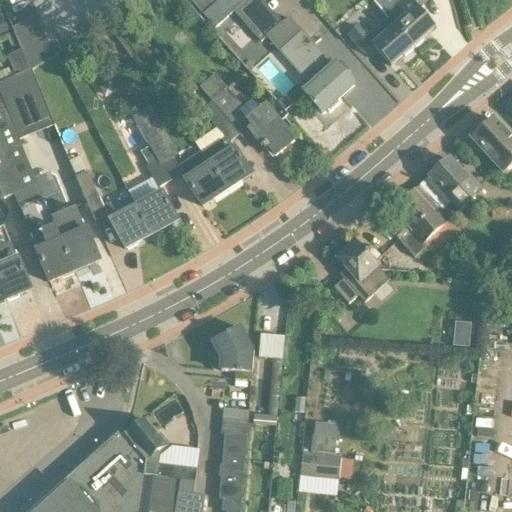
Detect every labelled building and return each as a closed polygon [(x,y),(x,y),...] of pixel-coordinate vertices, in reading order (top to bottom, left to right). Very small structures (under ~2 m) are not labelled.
[(203,18),(222,1),(221,0),(191,0),(189,2),(203,18)] [(223,0),(222,1),(203,18),(214,30),(234,13),(248,0),(223,0)] [(248,0),(234,13),(243,24),(264,5),(259,0),(248,0)] [(403,0),(385,16),(394,26),(393,27),(413,49),(414,51),(423,42),(422,41),(435,29),(419,12),(418,10),(430,0),(403,0)] [(243,24),(252,34),(273,15),(264,5),(243,24)] [(16,16),(21,25),(38,15),(32,6),(16,16)] [(21,25),(13,30),(21,42),(46,27),(39,14),(38,15),(21,25)] [(267,39),(283,26),(273,15),(252,34),(261,44),(266,38),(267,39)] [(0,16),(0,36),(9,33),(2,16),(0,16)] [(279,54),(280,55),(303,34),(290,19),(283,26),(267,39),(279,53),(279,54)] [(21,42),(28,55),(54,40),(46,27),(21,42)] [(356,28),(347,37),(350,41),(364,56),(373,48),(390,69),(403,57),(405,59),(414,51),(413,49),(393,27),(382,36),(377,30),(367,39),(361,32),(356,28)] [(332,67),(303,34),(280,55),(309,87),(301,94),(314,109),(315,108),(322,116),(354,88),(341,73),(334,65),(332,67)] [(36,68),(62,53),(54,40),(28,55),(36,68)] [(12,57),(6,59),(15,79),(30,73),(21,52),(21,53),(12,57)] [(30,74),(0,86),(0,96),(20,144),(53,130),(30,74)] [(215,77),(199,89),(208,99),(211,103),(240,136),(241,138),(243,140),(249,134),(264,152),(265,151),(268,149),(275,158),(275,159),(294,144),(282,128),(264,107),(259,111),(258,110),(245,120),(239,112),(243,109),(229,93),(226,89),(215,77)] [(190,81),(183,87),(191,96),(198,91),(190,81)] [(162,88),(158,91),(164,99),(167,96),(162,88)] [(27,163),(20,144),(0,96),(0,194),(3,201),(14,196),(37,187),(27,163)] [(211,103),(201,112),(216,130),(224,139),(201,154),(227,193),(251,177),(240,160),(230,145),(240,136),(211,103)] [(227,193),(201,154),(177,170),(172,161),(179,157),(151,109),(132,120),(149,149),(157,162),(170,184),(181,177),(202,209),(227,193)] [(511,143),(506,137),(493,122),(471,141),(473,143),(470,145),(503,181),(507,177),(506,176),(511,170),(511,143)] [(148,167),(157,162),(149,149),(140,154),(148,167)] [(86,173),(87,173),(80,158),(69,163),(75,179),(86,173)] [(449,161),(421,187),(443,212),(450,205),(460,216),(476,201),(473,198),(481,191),(477,186),(464,171),(461,174),(449,161)] [(148,167),(147,169),(159,190),(170,184),(157,162),(148,167)] [(95,224),(108,218),(86,173),(75,179),(86,201),(85,201),(95,224)] [(51,220),(37,187),(14,196),(27,227),(25,228),(49,285),(74,275),(51,220)] [(421,187),(392,212),(404,226),(393,236),(406,251),(416,261),(428,250),(425,246),(446,228),(444,226),(449,221),(442,213),(443,212),(421,187)] [(135,207),(151,238),(177,224),(161,194),(135,207)] [(126,252),(151,238),(135,207),(109,221),(126,252)] [(51,220),(74,275),(99,264),(85,231),(82,232),(73,210),(51,220)] [(0,232),(0,290),(5,303),(7,303),(18,298),(30,293),(23,274),(11,246),(5,231),(0,232)] [(344,281),(333,290),(348,307),(358,298),(365,305),(372,299),(368,295),(386,279),(370,260),(356,245),(338,261),(346,270),(339,276),(344,281)] [(457,349),(472,349),(473,326),(457,325),(457,349)] [(254,355),(239,330),(230,335),(230,334),(225,337),(226,337),(212,345),(222,362),(221,373),(235,374),(234,382),(251,383),(253,355),(254,355)] [(282,362),(284,340),(261,338),(259,360),(274,362),(282,362)] [(282,362),(274,362),(268,419),(276,419),(282,362)] [(305,418),(306,403),(296,402),(295,418),(305,418)] [(222,474),(243,476),(249,413),(224,411),(222,437),(231,437),(230,448),(225,447),(222,474)] [(276,419),(268,419),(255,417),(254,427),(275,429),(276,419)] [(144,478),(195,485),(197,471),(159,465),(160,459),(170,449),(160,436),(157,438),(144,422),(124,439),(146,464),(144,478)] [(314,426),(313,439),(336,440),(337,428),(314,426)] [(146,464),(124,439),(120,434),(74,475),(106,511),(140,511),(144,478),(146,464)] [(335,457),(336,440),(313,439),(312,439),(311,454),(311,455),(335,457)] [(278,454),(275,476),(290,479),(294,456),(278,454)] [(338,481),(341,461),(304,457),(301,477),(338,481)] [(240,511),(243,476),(222,474),(220,501),(224,502),(222,511),(240,511)] [(106,511),(74,475),(32,511),(106,511)] [(194,496),(195,485),(144,478),(140,511),(202,511),(205,498),(194,496)]
